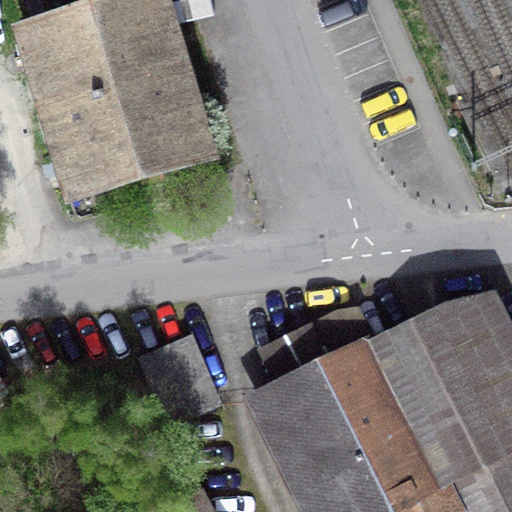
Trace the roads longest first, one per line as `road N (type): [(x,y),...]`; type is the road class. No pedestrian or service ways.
road 1 (tertiary): [(352,257),(0,298)]
road 2 (unclassified): [(276,0),(344,195),(352,257)]
road 3 (tertiary): [(511,237),(352,257)]
